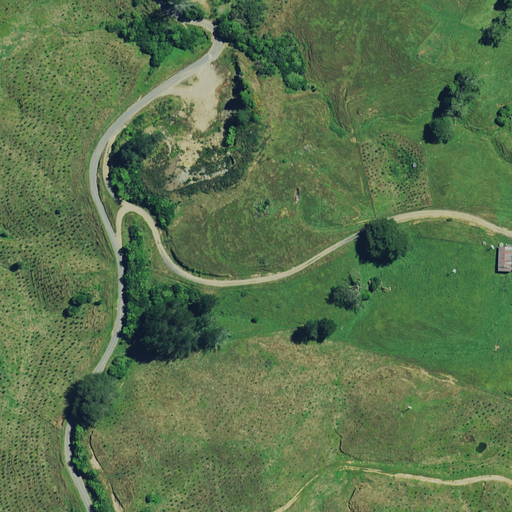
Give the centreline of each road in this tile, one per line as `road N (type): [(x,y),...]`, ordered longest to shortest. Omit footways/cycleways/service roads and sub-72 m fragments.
road 1 (track): [(117,124),(107,187),(146,216),(166,257),(193,279),(278,277),(411,214),(469,216),(511,233)]
road 2 (unclassified): [(86,511),(67,444),(71,419),(118,327),(117,248),(92,177),(97,150),(117,124)]
road 3 (track): [(117,124),(217,45),(207,23),(178,17),(158,0)]
